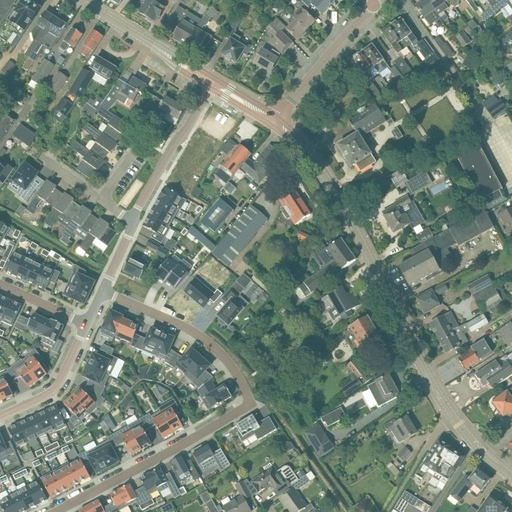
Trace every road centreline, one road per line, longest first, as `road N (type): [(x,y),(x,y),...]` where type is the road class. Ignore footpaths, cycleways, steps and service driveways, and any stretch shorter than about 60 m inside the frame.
road 1 (secondary): [(511,476),(454,421),(327,177),(279,118)]
road 2 (residential): [(51,511),(248,402),(217,356),(190,334),(102,291)]
road 3 (secondary): [(219,84),(78,0)]
road 4 (residential): [(279,118),(373,4)]
road 5 (residential): [(85,323),(55,388),(0,416)]
road 6 (residential): [(100,200),(141,141),(165,141),(189,127)]
